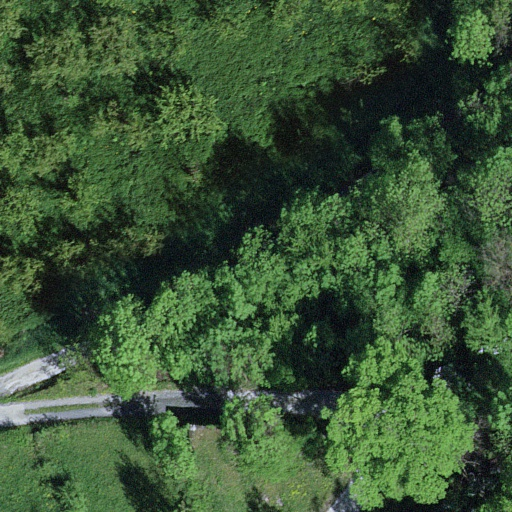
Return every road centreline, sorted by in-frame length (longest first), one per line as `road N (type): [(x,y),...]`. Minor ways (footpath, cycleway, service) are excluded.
road 1 (track): [(475,0),(431,137),(268,257),(0,376)]
road 2 (track): [(0,412),(153,399),(349,407),(373,446),(366,477),(344,511)]
